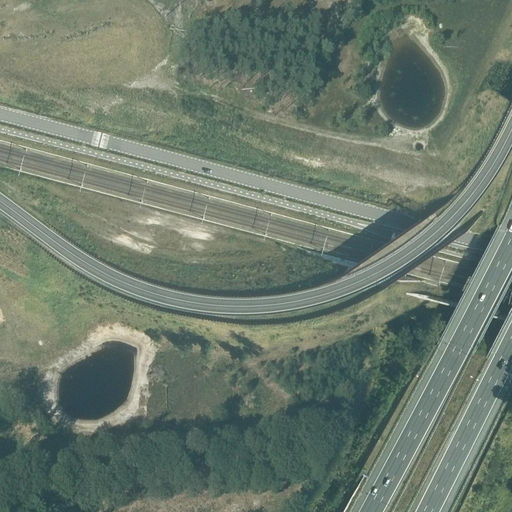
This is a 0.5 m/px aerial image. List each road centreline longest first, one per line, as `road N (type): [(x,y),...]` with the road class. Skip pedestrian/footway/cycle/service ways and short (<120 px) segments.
road 1 (secondary): [(511,251),(0,111)]
road 2 (track): [(390,347),(351,426),(318,453),(0,491)]
road 3 (motorway): [(511,244),(369,511)]
road 4 (motorway): [(427,511),(511,344)]
